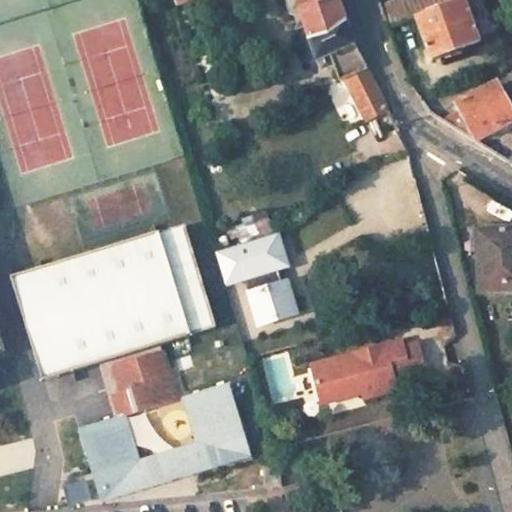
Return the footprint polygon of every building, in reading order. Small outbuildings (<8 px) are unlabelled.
[(286,0),(291,13),(297,10),(318,63),(329,59),(332,65),(338,81),(345,79),(366,118),(386,108),(356,50),(352,39),(338,0),(286,0)] [(407,0),(377,11),(383,30),(414,19),(464,0),(407,0)] [(481,0),(464,0),(414,19),(431,60),(494,37),(481,0)] [(329,59),(318,63),(320,69),(332,65),(329,59)] [(511,121),(511,113),(496,87),(457,108),(464,120),(451,128),(464,135),(475,143),(511,121)] [(218,328),(187,224),(14,277),(45,380),(218,328)] [(511,230),(485,231),(486,261),(481,261),(482,291),(511,289),(511,230)] [(293,315),(279,269),(285,267),(276,238),(220,256),(228,284),(245,279),(260,325),(293,315)] [(0,388),(1,389),(0,386),(0,361),(9,358),(0,328),(0,388)] [(405,340),(413,372),(430,368),(421,336),(405,340)] [(366,391),(368,396),(401,388),(400,382),(415,378),(413,372),(405,340),(316,362),(325,401),(366,391)] [(182,402),(169,362),(166,349),(124,362),(132,388),(122,391),(114,394),(122,421),(132,418),(182,402)] [(132,388),(124,362),(114,365),(122,391),(132,388)] [(257,456),(233,386),(182,402),(194,442),(143,457),(132,418),(122,421),(81,433),(94,478),(99,497),(102,503),(172,482),(253,457),(257,456)] [(278,466),(263,467),(265,489),(283,487),(281,466),(278,466)] [(99,497),(94,478),(63,487),(69,506),(99,497)]
